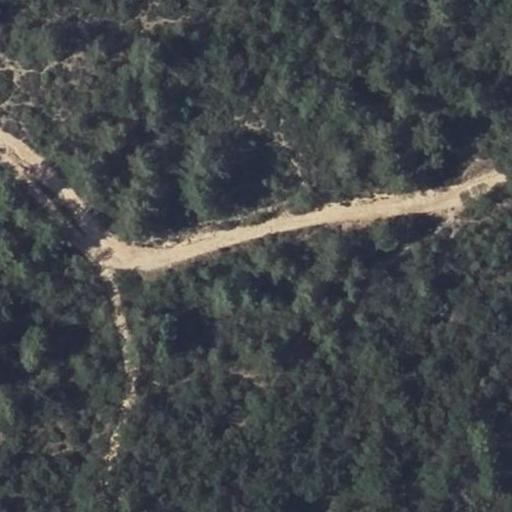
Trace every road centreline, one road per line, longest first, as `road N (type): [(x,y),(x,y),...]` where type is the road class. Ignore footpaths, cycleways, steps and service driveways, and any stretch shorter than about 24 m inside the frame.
road 1 (track): [(93,511),(122,410),(129,330),(112,252),(511,174)]
road 2 (track): [(0,142),(38,166),(112,252)]
